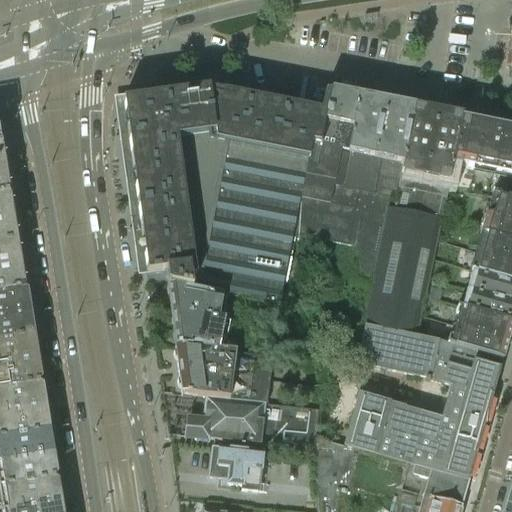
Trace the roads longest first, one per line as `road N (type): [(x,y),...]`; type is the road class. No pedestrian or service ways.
road 1 (tertiary): [(148,511),(92,172),(92,52)]
road 2 (tertiary): [(22,74),(93,511)]
road 3 (residential): [(174,26),(224,45),(416,82),(431,65),(443,0)]
